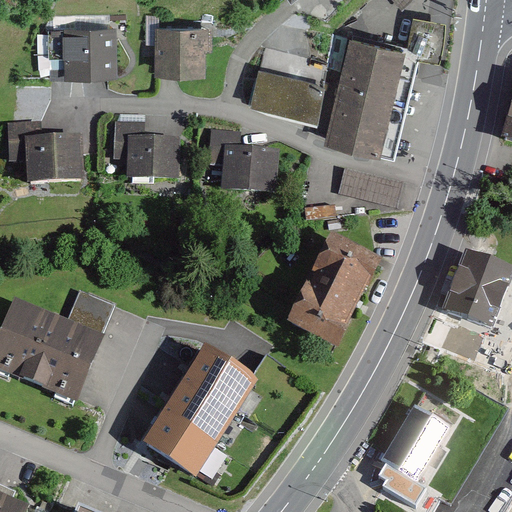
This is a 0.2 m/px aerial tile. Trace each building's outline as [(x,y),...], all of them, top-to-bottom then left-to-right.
[(420,0),(398,0),(408,10),(420,0)] [(415,50),(355,37),(345,85),(336,128),(333,139),(402,153),(423,55),(450,61),(458,22),(422,15),(415,50)] [(208,22),(157,24),(159,72),(210,71),(208,22)] [(122,23),(48,26),(49,49),(68,48),(69,77),(124,75),(122,23)] [(345,85),(267,66),(257,109),(336,128),(345,85)] [(511,99),(499,138),(511,141),(511,99)] [(142,119),(110,119),(110,159),(130,159),(129,187),(178,187),(179,140),(142,140),(142,119)] [(43,121),(9,124),(13,161),(34,159),(37,193),(73,190),(79,181),(92,177),(88,136),(45,140),(43,121)] [(240,130),(212,129),(210,163),(224,164),(223,194),(279,197),(281,151),(239,148),(240,130)] [(412,186),(353,172),(344,195),(404,210),(412,186)] [(383,259),(332,233),(288,321),(339,346),(383,259)] [(511,328),(511,262),(482,250),(455,315),(508,337),(511,328)] [(66,331),(16,308),(7,332),(0,334),(0,342),(1,346),(0,348),(0,379),(76,414),(107,348),(100,345),(116,309),(81,295),(72,316),(66,331)] [(256,384),(203,350),(142,448),(167,466),(194,479),(256,384)] [(456,427),(415,403),(382,459),(388,462),(380,476),(387,480),(383,486),(416,506),(449,451),(444,448),(456,427)] [(22,511),(0,502),(0,511),(22,511)]
